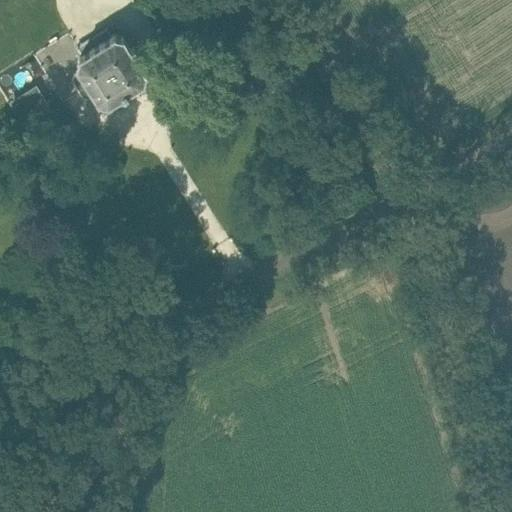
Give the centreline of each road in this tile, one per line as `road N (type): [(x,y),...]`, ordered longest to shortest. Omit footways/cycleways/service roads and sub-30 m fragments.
road 1 (track): [(111,511),(121,384),(137,346),(173,313),(404,200),(511,132)]
road 2 (track): [(404,200),(503,511)]
road 3 (track): [(404,200),(304,0)]
